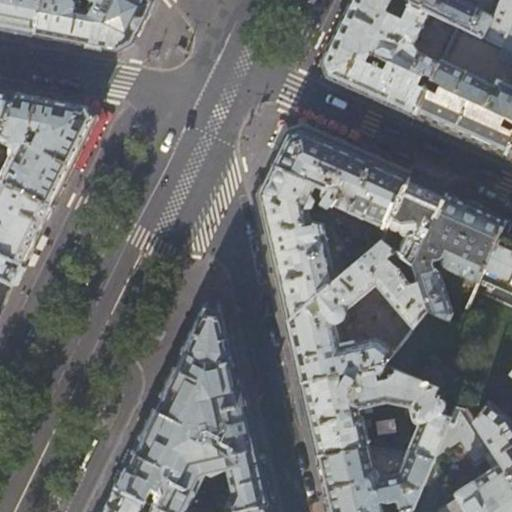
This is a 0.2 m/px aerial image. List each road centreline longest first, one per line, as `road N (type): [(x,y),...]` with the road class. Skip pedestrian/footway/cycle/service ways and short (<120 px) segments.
road 1 (secondary): [(0,510),(178,142)]
road 2 (residential): [(178,142),(201,154),(227,193),(300,511)]
road 3 (residential): [(511,186),(222,53)]
road 4 (residential): [(201,95),(0,59)]
